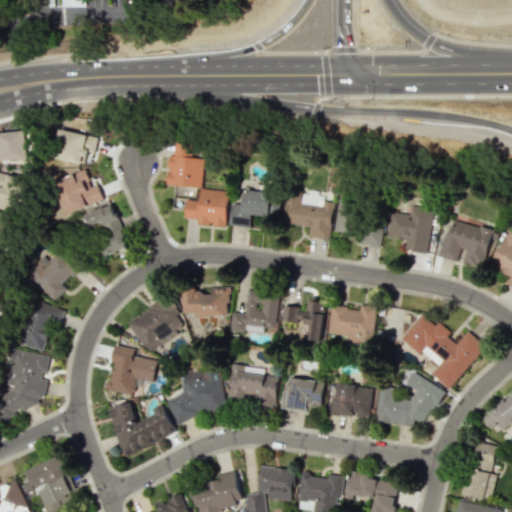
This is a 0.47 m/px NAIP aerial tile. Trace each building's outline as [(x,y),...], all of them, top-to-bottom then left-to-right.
[(98,137),(60,128),(53,156),(83,163),(85,155),(93,157),(98,137)] [(0,160),(27,159),(26,131),(0,131),(0,160)] [(195,145),(174,143),(173,155),(168,155),(165,184),(200,187),(203,158),(194,157),(195,145)] [(92,186),(85,169),(54,181),(67,213),(103,199),(97,184),(92,186)] [(0,207),(16,210),(21,175),(0,172),(0,207)] [(230,225),(249,227),(251,214),(278,217),(281,193),(234,187),(230,225)] [(329,239),(333,202),(324,201),(323,206),(299,203),(301,189),(286,188),(282,223),(308,226),(307,237),(329,239)] [(225,226),(228,190),(199,189),(198,200),(185,199),(184,217),(196,218),(196,224),(225,226)] [(355,232),(356,195),(336,195),(335,232),(355,232)] [(128,246),(110,203),(84,214),(89,226),(100,221),(107,236),(97,240),(104,256),(128,246)] [(386,237),(404,239),(403,250),(426,252),(431,209),(409,206),(408,214),(389,211),(386,237)] [(9,213),(0,211),(0,246),(5,247),(9,213)] [(440,255),(460,261),(460,260),(484,267),(493,230),(449,219),(440,255)] [(359,244),(380,246),(382,223),(361,220),(359,244)] [(511,286),(511,234),(506,231),(488,267),(505,276),(502,282),(511,286)] [(54,300),(66,288),(62,284),(77,269),(58,250),(48,260),(42,255),(25,272),(54,300)] [(183,313),(195,312),(195,316),(229,315),(228,286),(211,286),(211,291),(183,292),(183,313)] [(230,328),(263,333),(263,327),(274,328),(279,294),(247,289),(244,312),(232,310),(230,328)] [(185,329),(170,297),(128,317),(142,349),(185,329)] [(17,341),(43,350),(51,325),(59,327),(64,309),(31,299),(17,341)] [(320,340),(326,302),(308,300),(306,308),(284,305),(282,320),(304,324),(302,338),(320,340)] [(376,307),(359,305),(359,308),(331,304),(328,333),(345,335),(344,341),(371,344),(376,307)] [(449,389),(485,345),(467,330),(456,344),(447,336),(451,331),(438,321),(435,324),(421,313),(401,338),(428,360),(423,368),(449,389)] [(152,382),(156,360),(133,355),(134,348),(115,345),(106,390),(133,394),(136,379),(152,382)] [(49,355),(13,349),(7,385),(17,387),(0,394),(0,422),(10,418),(14,418),(16,408),(24,410),(41,402),(46,379),(34,377),(46,371),(49,355)] [(275,404),(278,377),(264,375),(265,367),(231,364),(227,398),(275,404)] [(180,374),(183,395),(169,397),(172,418),(226,410),(220,369),(180,374)] [(380,385),(375,420),(411,425),(412,419),(425,421),(443,389),(413,371),(406,384),(416,390),(410,399),(402,398),(395,394),(396,387),(380,385)] [(281,407),(306,411),(307,405),(321,407),(325,381),(290,376),(287,395),(282,394),(281,407)] [(333,415),(370,417),(371,385),(334,384),(333,415)] [(511,393),(482,416),(494,433),(511,419),(511,393)] [(176,432),(163,403),(153,408),(155,414),(138,421),(128,400),(105,410),(126,456),(176,432)] [(462,493),(488,500),(496,475),(490,473),(498,446),(477,440),(462,493)] [(23,469),(28,482),(24,484),(29,498),(40,493),(47,511),(48,511),(78,500),(60,455),(23,469)] [(264,511),(266,498),(292,500),(295,469),(260,465),(257,494),(248,493),(246,511),(264,511)] [(242,502),(236,470),(216,474),(218,482),(192,488),(197,511),(221,511),(223,511),(222,506),(242,502)] [(371,511),(395,511),(397,505),(393,504),(398,483),(350,472),(345,493),(374,500),(371,511)] [(313,510),(329,511),(334,511),(337,496),(340,496),(343,475),(327,473),(327,476),(300,473),(297,499),(314,501),(313,510)] [(0,494),(0,511),(7,511),(9,509),(16,511),(25,511),(30,500),(12,492),(14,487),(4,483),(0,494)]
